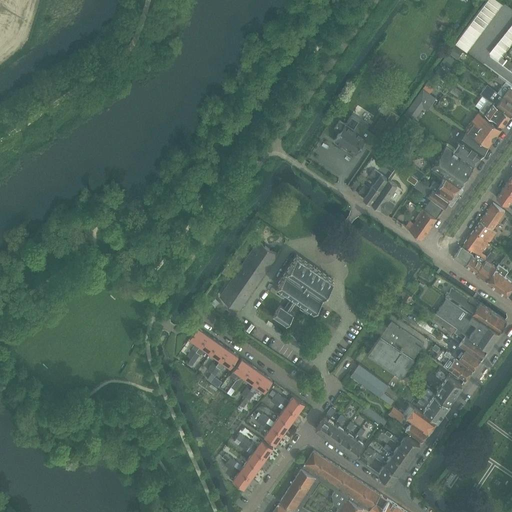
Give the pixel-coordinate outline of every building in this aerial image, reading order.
[(488,0),(484,5),(495,14),(499,9),(488,0)] [(496,0),(487,0),(488,0),(499,9),(502,4),(496,0)] [(484,5),(481,10),(492,18),(495,14),(484,5)] [(481,10),(477,15),(488,23),(492,18),(481,10)] [(477,15),(474,19),(484,28),(488,23),(477,15)] [(474,19),(470,24),(481,33),(484,28),(474,19)] [(470,24),(466,29),(477,37),(481,33),(470,24)] [(466,29),(463,34),(474,42),(477,37),(466,29)] [(463,34),(459,38),(470,47),(474,42),(463,34)] [(511,40),(504,34),(501,39),(510,46),(511,43),(511,40)] [(459,38),(456,43),(467,52),(470,47),(459,38)] [(501,39),(497,43),(506,51),(510,46),(501,39)] [(497,43),(493,48),(502,55),(506,51),(497,43)] [(493,48),(489,53),(499,60),(502,55),(493,48)] [(507,62),(502,58),(499,62),(510,70),(511,66),(511,63),(507,61),(507,62)] [(439,66),(434,73),(445,81),(450,74),(439,66)] [(498,76),(496,80),(503,85),(505,82),(498,76)] [(503,85),(498,92),(511,102),(511,86),(510,85),(505,82),(503,85)] [(486,84),(479,93),(487,99),(510,117),(511,114),(511,102),(498,92),(486,84)] [(459,98),(462,93),(453,87),(450,91),(459,98)] [(422,89),(416,97),(423,102),(429,94),(422,89)] [(485,114),(503,127),(510,117),(487,99),(479,110),(485,114)] [(414,101),(404,115),(411,120),(421,106),(414,101)] [(381,136),(389,122),(380,116),(371,130),(381,136)] [(484,116),(478,125),(495,137),(501,129),(493,123),(484,116)] [(472,133),(489,146),(495,137),(478,125),(473,121),(472,120),(465,129),(468,130),(469,131),(472,133)] [(340,132),(334,141),(355,155),(366,137),(370,131),(365,128),(366,125),(359,121),(354,129),(345,124),(344,125),(343,124),(339,121),(334,128),(340,132)] [(468,131),(460,143),(480,158),(489,146),(472,133),(468,131)] [(459,142),(453,151),(474,166),(480,158),(463,145),(460,143),(459,142)] [(459,187),(474,166),(453,151),(446,145),(431,166),(435,169),(459,187)] [(424,174),(425,173),(413,165),(408,172),(420,180),(421,178),(424,173),(424,174)] [(376,194),(387,178),(380,173),(374,169),(369,176),(376,180),(370,189),(364,185),(358,193),(364,197),(363,198),(370,203),(376,194)] [(453,195),(459,187),(435,169),(432,172),(443,180),(440,184),(439,185),(453,195)] [(371,203),(380,209),(387,214),(395,203),(388,198),(397,185),(388,178),(376,195),(371,203)] [(427,196),(444,208),(449,201),(430,186),(420,180),(415,187),(427,196)] [(449,201),(453,195),(439,185),(440,184),(434,180),(430,186),(449,201)] [(508,206),(511,199),(511,191),(504,186),(496,197),(508,206)] [(427,204),(424,209),(426,211),(436,219),(444,208),(433,201),(431,199),(427,204)] [(481,253),(497,232),(493,229),(506,211),(493,202),(473,230),(464,243),(472,249),(477,253),(487,259),(492,253),(491,252),(487,257),(481,253)] [(405,226),(405,227),(422,239),(436,219),(426,211),(424,209),(422,209),(415,219),(416,220),(414,223),(410,220),(409,221),(405,226)] [(240,309),(277,254),(258,241),(220,295),(240,309)] [(474,257),(472,256),(473,255),(461,247),(453,257),(476,273),(487,259),(477,253),(474,257)] [(490,262),(495,255),(492,253),(487,259),(476,273),(487,281),(497,267),(490,262)] [(314,310),(334,281),(297,255),(277,285),(279,287),(276,291),(283,296),(287,291),(293,295),(284,308),(280,305),(278,307),(273,316),(286,325),(293,314),(289,311),(297,299),(303,303),(300,308),(307,313),(311,308),(314,310)] [(507,295),(511,287),(511,279),(505,275),(508,271),(499,264),(497,267),(487,281),(507,295)] [(445,296),(445,297),(446,298),(471,315),(476,308),(465,301),(467,298),(451,287),(447,293),(445,296)] [(408,303),(412,297),(406,293),(403,299),(408,303)] [(487,349),(493,341),(498,333),(471,315),(446,298),(436,313),(487,349)] [(476,308),(471,315),(498,333),(507,322),(505,321),(505,320),(480,303),(476,308)] [(481,359),(487,349),(436,313),(433,318),(463,338),(459,344),(466,348),(481,359)] [(417,325),(432,335),(435,330),(420,320),(417,325)] [(423,344),(403,330),(390,322),(381,336),(380,336),(374,344),(368,354),(402,377),(414,359),(418,352),(423,344)] [(190,358),(208,334),(197,327),(189,338),(196,343),(187,355),(190,358)] [(218,341),(208,334),(190,358),(188,362),(192,365),(199,354),(201,355),(206,350),(210,353),(218,341)] [(220,360),(228,349),(218,341),(210,353),(220,360)] [(461,354),(458,359),(473,370),(481,359),(466,348),(461,354)] [(220,360),(216,366),(220,369),(221,369),(225,364),(230,367),(232,364),(238,356),(228,349),(220,360)] [(449,358),(444,365),(465,381),(473,370),(458,359),(446,351),(444,354),(449,358)] [(244,377),(252,366),(242,358),(234,370),(244,377)] [(211,373),(216,366),(212,363),(207,370),(211,373)] [(354,369),(350,375),(379,396),(380,395),(391,404),(393,401),(394,400),(382,391),(383,390),(387,385),(360,365),(358,364),(354,369)] [(211,373),(207,378),(211,381),(220,369),(216,366),(211,373)] [(252,366),(244,377),(250,381),(254,384),(262,373),(252,366)] [(262,373),(254,384),(258,387),(264,391),(272,381),(272,380),(262,373)] [(449,402),(462,384),(448,374),(435,391),(449,402)] [(231,395),(234,390),(240,383),(236,380),(227,392),(231,395)] [(246,387),(241,394),(242,396),(245,397),(250,390),(246,387)] [(254,392),(250,390),(245,397),(248,400),(254,392)] [(273,396),(280,401),(283,397),(275,392),(272,390),(269,394),(273,396)] [(450,402),(449,402),(435,391),(424,406),(421,403),(414,398),(410,402),(411,403),(436,421),(450,402)] [(289,402),(283,397),(280,401),(297,413),(304,403),(293,395),(289,402)] [(270,400),(278,405),(280,401),(273,396),(270,400)] [(290,423),(297,413),(280,401),(278,405),(283,409),(279,416),(290,423)] [(429,431),(436,421),(411,403),(403,413),(429,431)] [(429,431),(403,413),(393,406),(388,412),(404,423),(405,421),(409,424),(405,429),(421,441),(429,431)] [(266,422),(269,418),(261,413),(258,416),(266,422)] [(258,416),(255,420),(263,426),(266,422),(258,416)] [(283,434),(290,423),(279,416),(272,426),(283,434)] [(324,417),(315,429),(325,436),(334,424),(332,423),(324,417)] [(272,426),(266,422),(263,426),(269,430),(264,436),(275,444),(283,434),(272,426)] [(334,424),(325,436),(335,443),(344,431),(338,427),(334,424)] [(344,431),(335,443),(345,450),(354,438),(344,431)] [(407,435),(400,445),(412,453),(420,444),(411,438),(407,435)] [(244,436),(242,440),(249,446),(251,442),(252,442),(245,436),(244,436)] [(354,438),(345,450),(355,457),(361,449),(364,445),(354,438)] [(257,446),(251,442),(249,446),(266,457),(273,447),(262,439),(257,446)] [(242,440),(239,444),(246,449),(249,446),(242,440)] [(388,452),(391,448),(386,444),(383,448),(388,452)] [(400,445),(393,454),(405,463),(412,453),(400,445)] [(368,447),(365,450),(371,454),(382,462),(384,458),(373,451),(368,447)] [(254,449),(247,460),(258,468),(266,457),(254,449)] [(287,490),(280,501),(278,504),(272,511),(360,511),(363,508),(363,507),(369,511),(371,511),(406,511),(389,500),(383,510),(382,509),(374,504),(380,494),(370,487),(369,486),(368,486),(359,480),(358,479),(357,479),(348,473),(347,472),(346,471),(337,465),(336,465),(335,464),(325,458),(324,457),(323,457),(313,450),(310,456),(304,464),(302,468),(301,468),(294,479),(287,490)] [(393,454),(386,464),(398,473),(405,463),(393,454)] [(365,464),(367,460),(361,456),(358,460),(365,464)] [(235,466),(237,462),(230,457),(227,461),(235,466)] [(251,478),(258,468),(247,460),(240,470),(251,478)] [(232,470),(235,466),(227,461),(224,464),(232,470)] [(384,466),(379,474),(391,483),(398,473),(386,464),(384,466)] [(244,488),(251,478),(240,470),(233,480),(244,488)]
